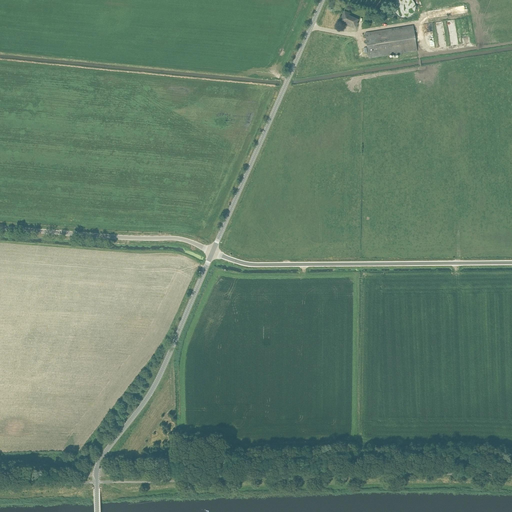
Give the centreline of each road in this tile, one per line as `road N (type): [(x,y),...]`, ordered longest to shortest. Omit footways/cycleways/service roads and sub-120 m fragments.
road 1 (unclassified): [(511,262),(247,264),(212,251)]
road 2 (tertiary): [(97,511),(99,461),(154,387),(212,251)]
road 3 (tertiary): [(212,251),(322,0)]
road 4 (unclassified): [(212,251),(172,238),(0,227)]
road 5 (track): [(95,475),(226,445)]
